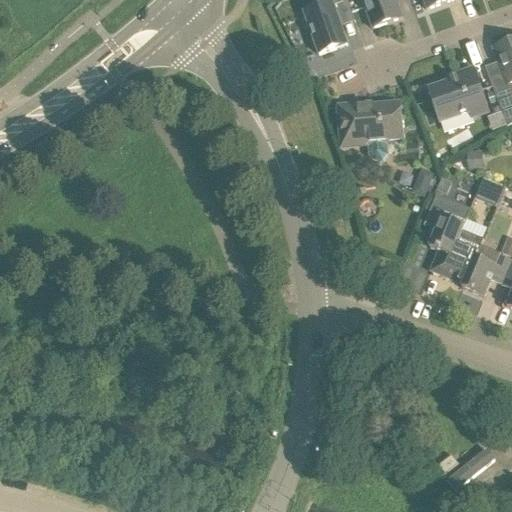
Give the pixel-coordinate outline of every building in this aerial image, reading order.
[(318,0),(321,8),(305,14),(320,57),(348,47),(339,20),(353,15),(347,0),(318,0)] [(363,0),(373,31),(403,20),(397,2),(403,0),(363,0)] [(423,0),(428,12),(458,1),(457,0),(423,0)] [(511,43),(494,50),(500,64),(486,69),(498,103),(511,97),(511,43)] [(449,85),(430,92),(441,125),(471,114),(473,119),(489,114),(475,71),(447,81),(449,85)] [(492,105),(498,103),(495,93),(488,96),(492,105)] [(389,158),(388,145),(388,142),(404,141),(401,106),(362,110),(362,107),(339,109),(343,149),(369,147),(370,159),(376,164),(384,163),(389,158)] [(468,173),(485,171),(483,154),(467,155),(468,173)] [(506,188),(485,180),(476,201),(497,209),(506,188)] [(452,185),(442,181),(437,193),(447,198),(452,185)] [(427,196),(430,188),(417,183),(412,195),(425,200),(427,196)] [(444,202),(442,207),(436,204),(428,225),(439,229),(430,250),(440,254),(440,253),(452,258),(462,234),(463,234),(465,228),(471,213),(444,202)] [(484,243),(463,234),(462,234),(452,258),(440,253),(440,254),(431,273),(464,287),(465,287),(481,247),(482,247),(484,243)] [(511,255),(511,241),(507,240),(503,253),(511,255)] [(502,256),(482,247),(481,247),(465,287),(464,287),(463,290),(485,299),(492,284),(503,288),(511,265),(511,262),(501,258),(502,256)] [(511,265),(503,288),(511,291),(511,297),(507,309),(511,310),(511,265)] [(485,452),(446,483),(455,495),(495,464),(485,452)] [(453,458),(437,469),(443,477),(458,466),(453,458)]
